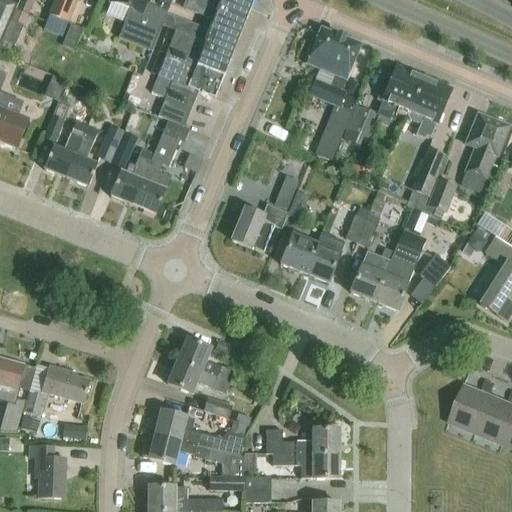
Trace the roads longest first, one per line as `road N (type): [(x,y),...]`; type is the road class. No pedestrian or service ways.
road 1 (residential): [(177,271),(290,2)]
road 2 (residential): [(394,382),(370,353),(177,271)]
road 3 (residential): [(290,2),(511,96)]
road 4 (residential): [(177,271),(0,202)]
road 5 (residential): [(112,511),(120,419),(141,361)]
road 6 (residential): [(141,361),(0,323)]
road 7 (primary): [(380,0),(511,57)]
road 8 (residential): [(394,382),(447,342),(511,346)]
road 9 (residential): [(401,511),(394,382)]
